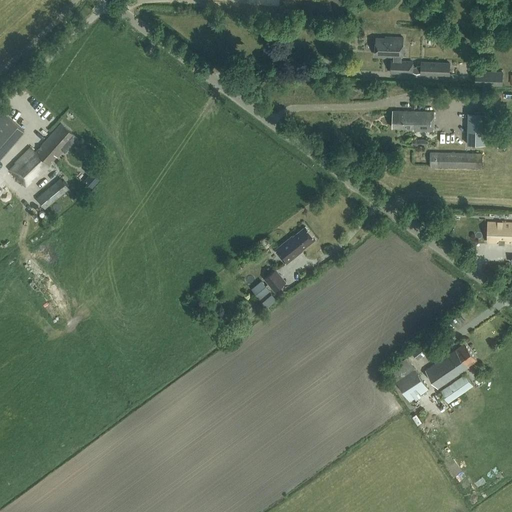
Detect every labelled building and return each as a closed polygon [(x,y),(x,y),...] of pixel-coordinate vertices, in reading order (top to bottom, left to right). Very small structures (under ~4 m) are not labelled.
[(412,73),(413,61),(401,61),(402,57),(403,57),(403,37),(385,36),(385,38),(376,37),(376,55),(388,55),(388,56),(394,56),(393,60),(391,60),(391,72),(412,73)] [(421,61),(420,74),(450,75),(450,62),(421,61)] [(475,70),(475,84),(502,85),(502,71),(475,70)] [(414,128),(414,131),(434,131),(434,110),(414,110),(414,111),(393,110),(393,127),(414,128)] [(484,144),(485,112),(467,111),(466,143),(484,144)] [(0,158),(23,130),(2,113),(0,115),(0,158)] [(26,186),(37,175),(38,177),(62,150),(64,152),(77,138),(61,123),(35,151),(30,147),(9,170),(26,186)] [(451,145),(463,145),(463,136),(452,136),(451,145)] [(430,167),(482,168),(483,153),(430,151),(430,167)] [(104,174),(96,166),(83,181),(91,188),(104,174)] [(45,209),(66,191),(68,195),(72,192),(69,189),(60,178),(36,198),(45,209)] [(511,223),(488,223),(488,241),(511,241),(511,223)] [(316,239),(306,226),(293,236),(293,235),(275,249),(287,263),(300,253),(299,252),(316,239)] [(276,268),(264,278),(274,291),(286,281),(276,268)] [(261,280),(251,288),(260,299),(270,290),(261,280)] [(216,344),(221,340),(210,327),(204,332),(216,344)] [(418,359),(429,350),(423,343),(412,351),(418,359)] [(438,387),(468,366),(470,369),(476,365),(474,362),(477,360),(465,343),(426,370),(438,387)] [(429,389),(426,384),(408,357),(388,369),(410,401),(429,389)] [(465,373),(449,384),(440,391),(448,403),(473,385),(465,373)]
